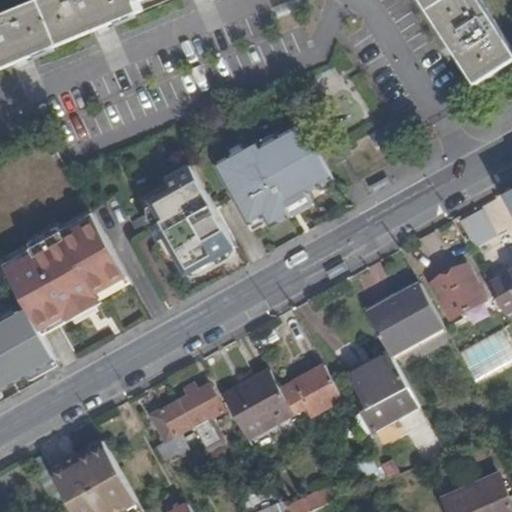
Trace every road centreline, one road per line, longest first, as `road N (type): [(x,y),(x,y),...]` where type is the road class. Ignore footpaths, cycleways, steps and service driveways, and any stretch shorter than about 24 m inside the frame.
road 1 (secondary): [(470,173),(0,434)]
road 2 (residential): [(262,0),(0,105)]
road 3 (residential): [(470,173),(387,25),(358,0)]
